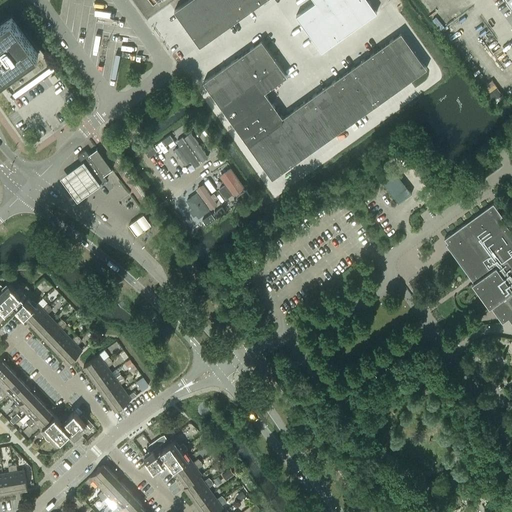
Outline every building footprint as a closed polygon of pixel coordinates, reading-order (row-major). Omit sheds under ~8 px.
[(199,46),(219,32),(196,0),(187,0),(174,10),(199,46)] [(196,0),(219,32),(239,18),(226,0),(196,0)] [(226,0),(239,18),(258,4),(255,0),(226,0)] [(314,0),(315,1),(327,17),(351,0),(314,0)] [(368,0),(351,0),(327,17),(341,37),(376,11),(368,0)] [(315,1),(296,15),(321,51),(341,37),(327,17),(315,1)] [(0,23),(0,77),(1,79),(15,69),(26,61),(38,52),(31,43),(27,38),(23,31),(18,25),(12,16),(11,15),(0,23)] [(401,32),(381,46),(407,82),(426,68),(401,32)] [(261,39),(242,53),(267,89),(287,75),(261,39)] [(387,95),(407,82),(381,46),(362,60),(387,95)] [(242,53),(222,67),(250,106),(266,94),(264,91),(267,89),(242,53)] [(368,109),(387,95),(362,60),(343,73),(368,109)] [(231,120),(250,106),(222,67),(203,81),(231,120)] [(349,123),(368,109),(343,73),(323,87),(349,123)] [(330,136),(349,123),(323,87),(304,101),(330,136)] [(266,94),(250,106),(231,120),(244,139),(264,125),(280,113),(266,94)] [(304,101),(285,114),(311,150),(330,136),(304,101)] [(291,164),(311,150),(285,114),(282,116),(280,113),(264,125),(291,164)] [(186,123),(189,128),(197,122),(194,117),(186,123)] [(291,164),(264,125),(244,139),(272,178),(291,164)] [(208,156),(190,132),(184,136),(201,161),(208,156)] [(170,134),(161,140),(165,145),(173,139),(170,134)] [(202,165),(181,136),(176,140),(179,145),(190,160),(196,169),(202,165)] [(153,145),(145,151),(148,156),(157,150),(153,145)] [(190,160),(179,145),(174,149),(185,164),(190,160)] [(85,149),(77,155),(99,184),(107,179),(104,174),(112,168),(97,148),(89,154),(85,149)] [(81,161),(59,177),(76,200),(98,183),(81,161)] [(230,167),(219,175),(233,195),(244,187),(230,167)] [(406,186),(393,169),(380,179),(393,196),(398,203),(411,193),(406,186)] [(217,204),(202,183),(196,188),(210,209),(217,204)] [(246,190),(237,196),(241,201),(249,195),(246,190)] [(196,194),(185,201),(197,218),(207,211),(196,194)] [(130,196),(124,200),(128,205),(133,201),(130,196)] [(468,275),(470,274),(471,275),(469,276),(470,277),(471,276),(475,281),(473,282),(474,282),(476,281),(490,306),(489,307),(492,305),(503,321),(511,314),(511,232),(500,216),(502,215),(500,216),(496,211),(498,209),(493,203),(444,238),(449,245),(450,244),(454,249),(453,250),(453,251),(457,248),(471,272),(468,275)] [(213,213),(217,218),(225,212),(221,207),(213,213)] [(215,219),(211,213),(202,219),(206,225),(215,219)] [(152,224),(144,214),(131,224),(139,235),(152,224)] [(0,305),(5,310),(12,303),(24,315),(36,303),(35,303),(31,298),(35,295),(33,292),(26,285),(23,282),(22,283),(23,283),(19,286),(24,291),(20,295),(9,283),(4,288),(0,284),(0,305)] [(37,302),(35,303),(36,303),(24,315),(31,323),(50,305),(46,303),(42,307),(37,302)] [(31,323),(38,331),(52,318),(48,313),(52,309),(50,305),(31,323)] [(38,331),(46,339),(65,321),(61,318),(57,323),(52,318),(38,331)] [(67,324),(65,321),(46,339),(53,346),(67,333),(62,328),(67,324)] [(72,338),(67,333),(53,346),(61,354),(79,336),(76,334),(72,338)] [(82,340),(79,336),(61,354),(68,362),(82,349),(77,344),(82,340)] [(83,365),(90,374),(111,359),(108,356),(103,359),(99,353),(83,365)] [(113,362),(111,359),(90,374),(96,383),(112,372),(108,366),(113,362)] [(0,377),(10,368),(3,360),(0,362),(0,377)] [(10,368),(0,377),(0,384),(1,386),(0,387),(0,392),(18,376),(10,368)] [(116,377),(112,372),(96,383),(103,391),(124,376),(121,373),(116,377)] [(18,376),(0,392),(0,394),(2,396),(7,392),(11,397),(25,383),(18,376)] [(125,380),(124,376),(103,391),(109,400),(124,389),(120,384),(125,380)] [(25,383),(11,397),(16,402),(12,406),(14,409),(33,391),(25,383)] [(128,395),(124,389),(109,400),(116,409),(130,399),(137,394),(133,391),(128,395)] [(21,407),(26,412),(40,399),(33,391),(14,409),(17,412),(21,407)] [(40,399),(26,412),(31,417),(26,421),(29,425),(47,407),(40,399)] [(47,407),(29,425),(32,427),(36,423),(41,428),(43,427),(43,426),(55,415),(47,407)] [(43,426),(43,427),(47,431),(43,435),(46,438),(49,441),(53,437),(58,443),(70,431),(73,435),(70,438),(74,442),(77,440),(82,435),(84,432),(80,428),(86,423),(74,411),(62,422),(55,415),(43,426)] [(167,459),(173,467),(187,457),(183,451),(187,448),(186,445),(183,442),(179,445),(174,439),(161,449),(158,445),(167,439),(164,434),(160,436),(150,443),(147,446),(150,450),(144,455),(154,469),(167,459)] [(173,467),(180,476),(201,461),(198,458),(193,462),(189,455),(187,457),(173,467)] [(180,476),(186,484),(186,485),(200,475),(202,474),(197,468),(202,464),(201,461),(180,476)] [(93,479),(98,484),(112,471),(104,463),(91,475),(85,481),(89,484),(93,479)] [(9,471),(2,472),(6,491),(16,489),(12,464),(8,465),(9,471)] [(16,464),(12,464),(16,489),(27,488),(24,469),(17,470),(16,464)] [(230,468),(222,474),(226,479),(234,474),(230,468)] [(119,479),(112,471),(98,484),(103,490),(98,494),(100,497),(119,479)] [(184,485),(191,495),(212,480),(209,477),(204,480),(200,475),(186,485),(186,484),(184,485)] [(113,500),(127,487),(119,479),(100,497),(103,499),(108,495),(113,500)] [(191,495),(197,504),(213,492),(208,487),(213,483),(212,480),(191,495)] [(115,511),(134,495),(127,487),(113,500),(117,505),(113,509),(114,511),(115,511)] [(197,504),(203,511),(204,511),(224,497),(222,495),(217,498),(213,492),(197,504)] [(131,511),(140,504),(142,503),(134,495),(115,511),(121,511),(123,511),(131,511)] [(222,511),(225,510),(221,505),(226,501),(224,497),(204,511),(222,511)]
